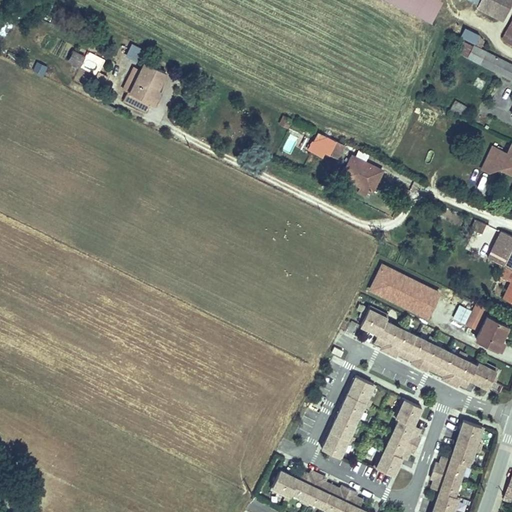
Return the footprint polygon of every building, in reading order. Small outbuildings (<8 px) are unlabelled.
[(386,0),(430,21),(439,0),(386,0)] [(511,0),(481,0),(476,11),(504,24),(511,4),(511,0)] [(511,21),(502,42),(511,47),(511,21)] [(463,25),(459,35),(474,42),(478,32),(463,25)] [(124,55),(137,61),(143,48),(130,42),(124,55)] [(465,61),(506,80),(511,71),(511,70),(511,64),(472,46),(465,61)] [(72,48),(66,59),(78,65),(84,54),(72,48)] [(82,66),(94,71),(97,63),(86,58),(82,66)] [(36,60),(32,69),(42,74),(46,65),(36,60)] [(150,116),(155,107),(159,97),(168,77),(147,68),(134,96),(130,95),(125,105),(150,116)] [(93,91),(100,95),(102,96),(108,81),(99,77),(93,91)] [(159,97),(155,107),(160,109),(165,99),(159,97)] [(456,99),(451,107),(460,113),(466,105),(456,99)] [(432,125),(419,119),(398,172),(425,185),(445,143),(428,135),(432,125)] [(345,142),(319,129),(309,151),(325,159),(329,151),(339,156),(345,142)] [(489,134),(484,131),(479,140),(485,142),(489,134)] [(511,173),(511,144),(492,135),(478,166),(488,171),(491,164),(511,173)] [(350,152),(339,173),(366,187),(371,177),(376,179),(381,167),(350,152)] [(490,253),(504,261),(511,237),(511,234),(498,227),(490,253)] [(511,266),(511,269),(499,296),(511,302),(511,237),(504,261),(511,266)] [(479,366),(389,321),(392,316),(372,306),(362,326),(380,334),(378,338),(386,342),(384,346),(382,350),(398,357),(399,354),(401,350),(417,358),(415,361),(414,365),(429,373),(431,369),(433,365),(449,373),(447,377),(445,381),(460,388),(462,385),(464,381),(472,385),(474,381),(491,389),(500,370),(482,361),(479,366)] [(486,312),(475,335),(495,345),(507,322),(486,312)] [(344,350),(335,345),(333,351),(342,355),(344,350)] [(417,358),(401,350),(399,354),(415,361),(417,358)] [(449,373),(433,365),(431,369),(447,377),(449,373)] [(341,458),(378,383),(359,374),(322,448),(341,458)] [(405,459),(409,451),(413,453),(416,455),(424,440),(420,438),(416,436),(420,428),(416,426),(425,408),(406,398),(397,417),(402,420),(387,450),(385,449),(376,468),(395,477),(404,459),(405,459)] [(454,496),(466,464),(471,466),(485,428),(465,421),(452,459),(447,458),(444,466),(441,464),(437,463),(431,479),(435,480),(439,481),(436,490),(440,491),(432,511),(454,511),(460,498),(454,496)] [(324,482),(326,478),(311,471),(309,474),(307,478),(299,474),(297,478),(280,469),(270,488),(288,497),(291,492),(330,511),(365,511),(360,509),(361,505),(354,501),(356,497),(357,494),(342,486),(340,490),(338,494),(322,486),(324,482)] [(340,490),(324,482),(322,486),(338,494),(340,490)]
